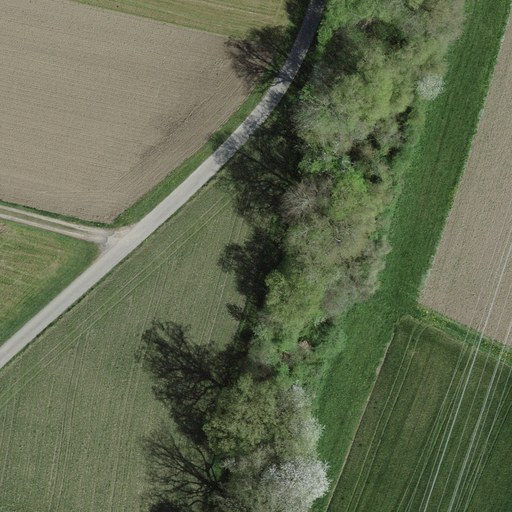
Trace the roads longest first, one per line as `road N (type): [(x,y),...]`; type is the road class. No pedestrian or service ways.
road 1 (residential): [(318,0),(292,69),(242,136),(0,356)]
road 2 (track): [(121,247),(0,215)]
